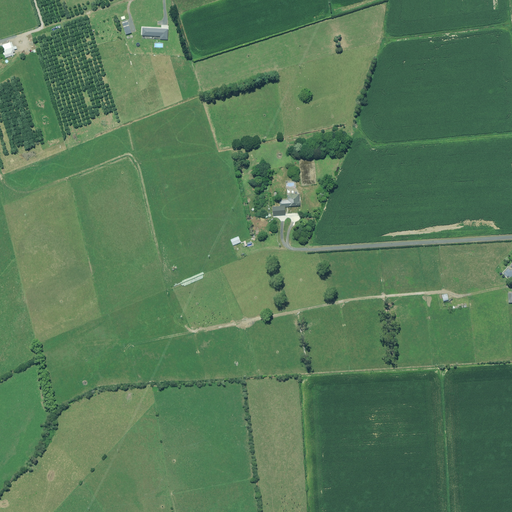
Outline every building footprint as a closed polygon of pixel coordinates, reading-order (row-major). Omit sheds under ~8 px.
[(132,33),(129,22),(123,24),(126,35),(132,33)] [(168,29),(143,28),(142,36),(161,37),(161,39),(168,40),(168,29)] [(14,47),(12,42),(3,45),(6,53),(4,53),(6,58),(13,56),(12,54),(14,53),(13,51),(18,49),(17,46),(14,47)] [(294,195),(294,193),(288,194),(288,199),(280,200),(281,213),(287,213),(286,207),(300,206),(299,194),(294,195)] [(242,242),(239,237),(231,240),(234,246),(242,242)]
